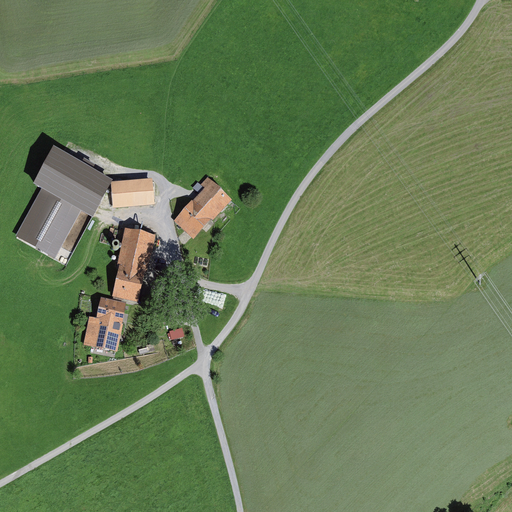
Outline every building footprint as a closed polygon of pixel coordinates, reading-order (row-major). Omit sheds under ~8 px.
[(112,176),(53,142),(31,179),(47,188),(90,214),(112,176)] [(201,186),(206,192),(175,221),(192,238),(229,203),(207,180),(201,186)] [(112,209),(153,205),(151,182),(110,186),(112,209)] [(47,188),(16,240),(52,261),(82,209),(47,188)] [(146,272),(152,239),(123,234),(117,266),(119,267),(114,297),(137,301),(143,271),(146,272)] [(90,321),(85,345),(117,351),(125,308),(101,303),(97,322),(90,321)] [(171,330),(174,340),(186,337),(184,327),(171,330)] [(163,332),(166,342),(172,340),(170,331),(163,332)]
